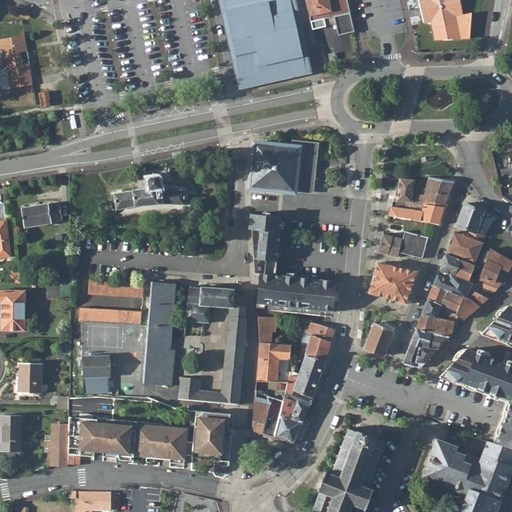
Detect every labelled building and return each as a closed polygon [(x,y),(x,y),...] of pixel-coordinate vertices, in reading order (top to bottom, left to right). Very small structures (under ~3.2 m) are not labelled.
[(220,0),(238,81),(301,68),(286,0),(220,0)] [(303,0),(309,28),(333,22),(336,36),(351,33),(344,0),(303,0)] [(413,0),(418,21),(426,19),(430,38),(463,35),(466,11),(458,13),(454,0),(413,0)] [(4,54),(0,54),(0,67),(4,67),(7,88),(30,85),(27,64),(20,65),(18,51),(25,50),(22,35),(1,39),(4,54)] [(44,91),(36,92),(38,105),(46,105),(44,91)] [(291,154),(291,150),(265,146),(265,145),(253,144),(249,185),(253,185),(253,186),(269,191),(271,191),(273,192),(275,191),(277,190),(278,189),(279,188),(294,189),(295,186),(311,188),(312,184),(313,185),(314,175),(313,175),(317,149),(299,146),(298,155),(291,154)] [(113,169),(101,172),(101,173),(102,178),(115,176),(113,169)] [(122,193),(113,195),(116,210),(136,206),(142,206),(161,204),(194,206),(194,192),(187,190),(159,187),(158,178),(156,176),(150,176),(147,179),(149,189),(143,190),(141,190),(122,193)] [(411,203),(421,205),(445,208),(448,196),(454,182),(428,178),(424,196),(412,195),(411,203)] [(396,202),(411,203),(412,195),(413,181),(399,179),(396,202)] [(389,213),(389,216),(406,218),(439,224),(440,221),(445,208),(421,205),(411,203),(396,202),(392,201),(389,213)] [(59,202),(21,208),(25,229),(62,223),(59,202)] [(0,256),(10,256),(7,231),(4,204),(0,204),(0,256)] [(459,218),(456,226),(457,226),(469,230),(485,237),(489,225),(495,220),(495,217),(495,216),(464,204),(459,218)] [(249,215),(249,221),(254,272),(261,273),(268,274),(274,217),(264,216),(249,215)] [(261,273),(260,280),(297,284),(335,288),(335,287),(336,281),(303,278),(275,274),(277,253),(280,226),(281,218),(274,217),(268,274),(261,273)] [(498,222),(496,223),(493,225),(489,239),(493,242),(492,244),(511,256),(511,235),(510,234),(502,229),(502,227),(501,224),(500,223),(498,222)] [(467,235),(454,231),(451,239),(446,252),(475,263),(483,244),(484,241),(483,241),(485,237),(469,230),(467,235)] [(401,239),(398,252),(412,256),(422,259),(428,239),(428,238),(404,232),(402,239),(401,239)] [(386,235),(383,234),(382,239),(378,252),(385,254),(397,256),(398,252),(401,239),(386,235)] [(488,256),(483,268),(482,270),(480,277),(494,283),(495,280),(496,278),(501,268),(510,271),(511,266),(511,261),(490,249),(488,256)] [(446,254),(439,270),(450,274),(450,273),(475,283),(496,291),(500,286),(494,283),(480,277),(482,270),(483,268),(446,254)] [(376,266),(368,291),(406,303),(418,272),(411,270),(410,269),(403,267),(403,269),(377,262),(376,266)] [(434,283),(433,285),(461,298),(471,303),(479,306),(491,296),(496,291),(475,283),(450,273),(450,274),(449,276),(448,279),(438,275),(434,283)] [(260,280),(257,304),(292,307),(332,312),(335,288),(297,284),(260,280)] [(90,281),(89,294),(143,298),(144,286),(90,281)] [(147,342),(144,384),(171,387),(174,350),(170,350),(171,338),(173,306),(175,283),(152,281),(151,295),(147,342)] [(426,305),(422,314),(437,318),(454,321),(458,316),(464,319),(479,306),(471,303),(461,298),(433,285),(429,298),(426,305)] [(190,287),(187,321),(208,323),(210,307),(230,308),(233,308),(233,306),(244,307),(243,297),(233,297),(234,290),(201,287),(201,288),(197,288),(190,287)] [(0,290),(0,301),(0,330),(24,330),(24,290),(0,290)] [(230,308),(227,345),(245,347),(246,339),(245,313),(244,307),(233,306),(233,308),(230,308)] [(511,307),(508,306),(488,328),(498,338),(511,342),(511,307)] [(81,307),(80,321),(81,321),(141,325),(142,313),(81,307)] [(417,328),(411,343),(425,347),(434,349),(438,350),(449,338),(451,339),(454,321),(437,318),(422,314),(417,328)] [(259,331),(259,343),(265,343),(273,344),(273,336),(273,330),(277,330),(278,317),(259,317),(259,324),(259,331)] [(315,324),(302,321),(302,324),(304,325),(303,333),(306,333),(304,340),(302,347),(307,348),(311,336),(315,324)] [(315,324),(311,336),(331,342),(335,330),(330,328),(319,324),(315,324)] [(375,324),(374,325),(365,349),(385,356),(388,347),(389,345),(393,333),(391,332),(382,328),(375,324)] [(488,328),(483,332),(498,338),(488,328)] [(307,348),(305,356),(326,360),(328,352),(331,342),(311,336),(307,348)] [(258,359),(256,381),(261,381),(277,383),(278,359),(290,360),(292,345),(279,344),(273,344),(265,343),(259,343),(259,351),(258,352),(258,359)] [(425,347),(411,343),(408,350),(404,363),(420,369),(425,364),(431,357),(438,350),(434,349),(425,347)] [(181,378),(179,399),(235,404),(240,404),(245,347),(227,345),(222,394),(200,392),(201,380),(181,378)] [(304,357),(299,374),(319,381),(326,360),(305,356),(307,348),(302,347),(301,347),(298,356),(304,357)] [(511,366),(467,349),(446,371),(457,382),(505,399),(508,392),(511,393),(511,399),(511,402),(501,431),(495,445),(511,449),(511,366)] [(108,356),(81,357),(81,359),(82,379),(84,379),(85,394),(109,393),(108,377),(109,377),(108,356)] [(18,363),(17,393),(40,394),(41,364),(18,363)] [(457,382),(446,371),(442,375),(457,382)] [(287,383),(284,398),(297,403),(302,405),(309,407),(313,396),(319,381),(299,374),(297,382),(287,379),(286,383),(287,383)] [(256,381),(255,391),(266,392),(279,392),(277,407),(269,405),(268,410),(266,418),(263,432),(263,434),(276,438),(280,418),(284,398),(287,383),(286,383),(277,383),(261,381),(256,381)] [(280,418),(276,438),(293,443),(296,437),(302,425),(303,422),(307,412),(309,407),(302,405),(297,403),(284,398),(280,418)] [(269,405),(254,403),(254,409),(253,414),(252,431),(255,432),(263,434),(263,432),(266,418),(268,410),(269,405)] [(231,413),(196,410),(193,442),(192,455),(192,458),(229,461),(232,429),(229,429),(231,413)] [(0,427),(0,453),(20,453),(21,417),(1,416),(0,427)] [(68,455),(67,464),(80,465),(80,460),(80,455),(94,457),(94,455),(95,450),(103,451),(103,456),(120,458),(120,455),(170,460),(170,462),(184,464),(185,455),(186,441),(187,428),(163,426),(163,423),(112,419),(97,418),(97,419),(68,417),(68,426),(68,449),(68,455)] [(46,467),(57,467),(68,467),(67,464),(68,455),(68,449),(68,426),(58,425),(58,421),(52,421),(52,443),(44,443),(44,453),(47,453),(46,467)] [(363,511),(364,511),(365,511),(366,510),(368,511),(369,509),(367,508),(373,492),(375,493),(375,491),(373,490),(374,488),(372,488),(371,490),(368,488),(371,480),(373,480),(373,479),(372,478),(375,470),(376,471),(377,469),(375,469),(378,462),(380,462),(381,460),(379,459),(381,452),(383,453),(384,451),(382,450),(384,444),(386,445),(387,444),(385,443),(385,441),(384,441),(383,442),(377,440),(377,438),(358,431),(357,433),(351,430),(351,429),(350,428),(349,430),(348,429),(347,431),(348,431),(346,437),(345,436),(344,438),(345,439),(343,446),(341,445),(340,448),(342,448),(339,455),(337,455),(337,457),(338,457),(336,464),(334,464),(333,466),(335,466),(332,474),(328,473),(329,471),(327,470),(326,472),(325,472),(324,474),(326,474),(320,490),(318,489),(317,491),(319,492),(318,493),(319,494),(314,507),(313,507),(312,509),(314,509),(313,511),(315,511),(316,510),(321,511),(363,511)] [(511,449),(495,445),(487,442),(483,451),(480,459),(466,453),(464,456),(455,452),(457,448),(436,440),(427,462),(421,478),(466,496),(461,510),(458,509),(457,511),(496,511),(504,491),(511,470),(511,467),(511,463),(511,449)] [(193,442),(186,441),(185,455),(192,455),(193,442)] [(75,498),(74,511),(90,511),(90,510),(110,511),(110,493),(76,491),(75,498)]
